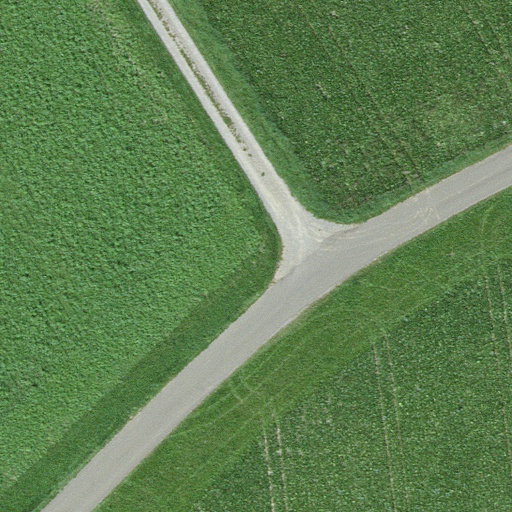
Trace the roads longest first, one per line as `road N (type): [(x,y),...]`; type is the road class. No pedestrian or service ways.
road 1 (unclassified): [(83,511),(333,277),(511,178)]
road 2 (track): [(333,277),(155,0)]
